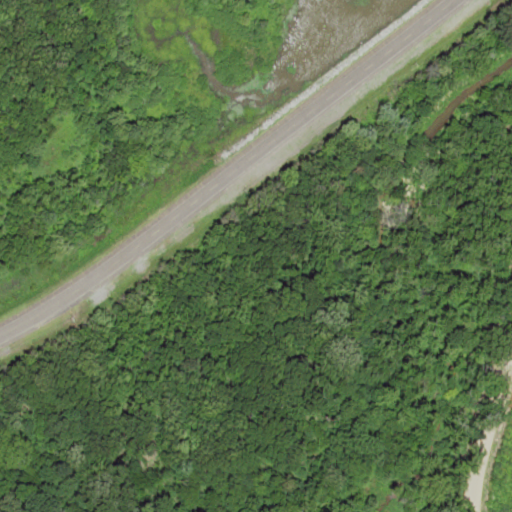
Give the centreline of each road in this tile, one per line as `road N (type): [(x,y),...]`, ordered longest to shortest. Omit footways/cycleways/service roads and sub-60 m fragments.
road 1 (residential): [(0,333),(198,198),(451,0)]
road 2 (residential): [(484,511),(511,374)]
